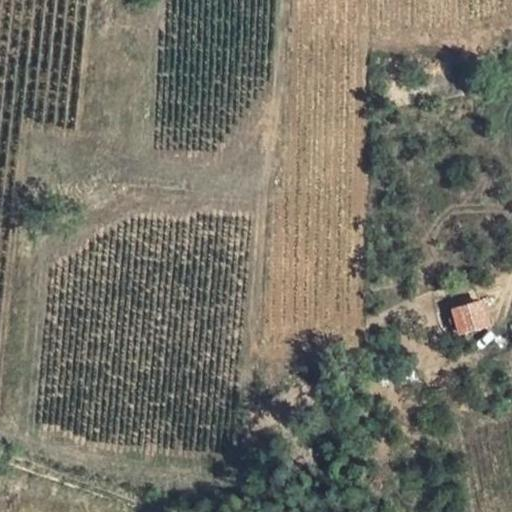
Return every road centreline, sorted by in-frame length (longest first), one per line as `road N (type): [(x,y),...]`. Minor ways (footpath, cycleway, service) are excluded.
road 1 (track): [(511,272),(396,308),(334,346),(272,349),(254,335),(261,210),(251,180),(214,163)]
road 2 (track): [(0,120),(157,167),(214,163),(256,132),(279,72),(283,0)]
